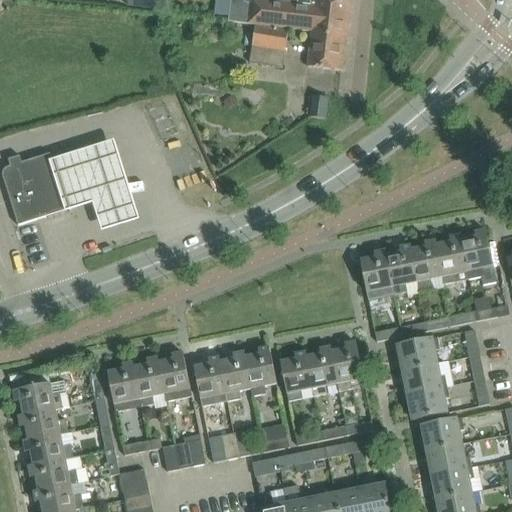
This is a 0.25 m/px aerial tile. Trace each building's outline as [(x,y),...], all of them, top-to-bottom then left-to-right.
[(168,0),(128,0),(128,6),(161,9),(168,0)] [(229,17),(228,23),(242,25),(245,0),(230,0),(230,7),(229,17)] [(345,38),(349,4),(349,2),(327,0),(315,0),(314,13),(289,10),(289,5),(251,1),(248,26),(312,33),(311,34),(345,38)] [(218,5),(217,15),(229,17),(230,7),(218,5)] [(282,67),(287,31),(254,27),(249,63),(282,67)] [(341,72),(345,38),(311,34),(308,68),(341,72)] [(325,120),(327,105),(328,100),(313,98),(310,118),(325,120)] [(113,141),(51,160),(67,211),(92,203),(102,232),(139,220),(113,141)] [(3,178),(3,179),(18,227),(67,211),(51,160),(50,155),(22,164),(20,157),(8,161),(10,167),(7,168),(5,170),(4,171),(4,172),(3,173),(3,175),(2,176),(3,178)] [(494,272),(488,244),(486,232),(475,234),(476,239),(462,242),(461,237),(460,237),(467,273),(469,281),(482,278),(484,286),(497,284),(494,272)] [(456,275),(467,273),(460,237),(450,239),(451,244),(437,247),(436,242),(435,242),(442,278),(444,286),(457,283),(456,275)] [(431,281),(442,278),(435,242),(425,244),(426,249),(411,252),(410,247),(409,247),(417,283),(418,291),(432,289),(431,281)] [(406,286),(417,283),(409,247),(400,249),(401,254),(386,257),(385,252),(392,289),(393,296),(407,293),(406,286)] [(380,291),(392,289),(385,252),(375,254),(376,259),(360,262),(368,301),(381,299),(380,291)] [(497,319),(496,311),(496,309),(475,314),(477,323),(497,319)] [(452,328),(477,323),(475,314),(450,319),(452,328)] [(427,333),(452,328),(450,319),(425,324),(427,333)] [(402,338),(427,333),(425,324),(400,329),(402,338)] [(377,343),(402,338),(400,329),(375,334),(377,343)] [(470,359),(480,357),(475,332),(465,334),(470,359)] [(434,353),(440,352),(437,339),(398,347),(403,372),(436,365),(434,353)] [(330,349),(337,385),(338,393),(339,393),(345,392),(352,390),(350,382),(363,379),(356,343),(345,346),(346,350),(332,353),(331,349),(330,349)] [(277,386),(275,376),(269,349),(259,351),(260,356),(245,359),(244,354),(251,391),(253,398),(266,395),(265,388),(277,386)] [(325,387),(337,385),(330,349),(320,351),(321,356),(307,358),(306,354),(305,354),(312,390),(313,398),(327,395),(325,387)] [(190,391),(189,383),(183,354),(173,356),(173,361),(159,364),(158,359),(157,359),(164,396),(166,404),(179,401),(178,393),(190,391)] [(239,393),(251,391),(244,354),(234,356),(235,361),(220,364),(219,359),(228,403),(240,401),(239,393)] [(300,392),(312,390),(305,354),(295,356),(296,361),(281,364),(288,402),(302,400),(300,392)] [(475,383),(484,381),(480,357),(470,359),(475,383)] [(132,364),(140,401),(141,409),(154,406),(152,398),(164,396),(157,359),(147,361),(148,366),(134,369),(133,364),(132,364)] [(216,405),(228,403),(219,359),(209,361),(210,366),(194,369),(202,408),(216,405)] [(128,403),(140,401),(132,364),(122,366),(123,371),(109,374),(117,414),(129,411),(128,403)] [(408,396),(447,389),(445,377),(439,378),(436,365),(403,372),(408,396)] [(105,401),(104,395),(100,375),(91,376),(97,403),(105,401)] [(480,408),(489,406),(484,381),(475,383),(480,408)] [(63,410),(60,396),(66,395),(64,382),(14,392),(16,403),(21,402),(24,417),(19,418),(19,419),(56,411),(63,410)] [(447,415),(444,401),(449,400),(447,389),(408,396),(413,422),(447,415)] [(110,426),(106,409),(105,401),(97,403),(101,428),(110,426)] [(24,443),(61,436),(68,434),(66,422),(58,423),(56,411),(19,419),(21,428),(26,427),(29,442),(24,443)] [(458,434),(464,432),(462,420),(423,428),(428,452),(460,446),(458,434)] [(348,437),(374,432),(372,422),(346,428),(348,437)] [(115,451),(111,434),(110,426),(101,428),(106,452),(115,451)] [(322,442),(348,437),(346,428),(320,433),(322,442)] [(262,445),(250,447),(247,432),(234,435),(238,459),(264,454),(262,445)] [(297,447),(322,442),(320,433),(296,438),(297,447)] [(226,462),(238,459),(234,435),(221,437),(226,462)] [(29,468),(73,459),(71,446),(63,448),(61,436),(24,443),(26,453),(31,452),(34,467),(29,468)] [(213,464),(226,462),(221,437),(209,440),(213,464)] [(264,454),(268,453),(290,449),(288,439),(262,445),(264,454)] [(150,452),(161,449),(159,440),(148,443),(150,452)] [(353,454),(377,449),(375,440),(351,445),(353,454)] [(193,468),(206,466),(201,441),(188,444),(193,468)] [(125,457),(150,452),(148,443),(123,448),(125,457)] [(180,471),(193,468),(188,444),(175,447),(180,471)] [(328,459),(353,454),(351,445),(326,450),(328,459)] [(432,477),(471,469),(469,459),(463,460),(460,446),(428,452),(432,477)] [(168,473),(180,471),(175,447),(162,449),(168,473)] [(304,464),(328,459),(326,450),(302,454),(304,464)] [(119,475),(115,451),(106,452),(111,476),(119,475)] [(280,469),(304,464),(302,454),(278,459),(280,469)] [(78,485),(76,472),(82,470),(80,458),(73,459),(29,468),(31,478),(36,477),(39,492),(34,493),(34,494),(71,486),(78,485)] [(254,474),(280,469),(278,459),(252,464),(254,474)] [(437,501),(470,495),(467,481),(473,480),(471,469),(432,477),(437,501)] [(122,488),(147,483),(145,471),(120,476),(122,488)] [(125,501),(150,496),(147,483),(122,488),(125,501)] [(390,511),(385,486),(371,489),(369,483),(359,485),(364,511),(390,511)] [(338,511),(364,511),(359,485),(347,488),(349,494),(336,496),(338,511)] [(71,511),(76,511),(83,509),(81,497),(73,498),(71,486),(34,494),(36,503),(41,502),(42,511),(71,511)] [(313,511),(310,495),(300,497),(298,487),(284,490),(288,506),(287,506),(288,511),(313,511)] [(338,511),(336,496),(323,499),(321,493),(310,495),(313,511),(338,511)] [(439,511),(479,511),(479,507),(473,509),(470,495),(437,501),(439,511)] [(127,511),(133,511),(152,508),(150,496),(125,501),(127,511)] [(288,511),(287,506),(274,509),(273,503),(261,505),(262,511),(288,511)]
